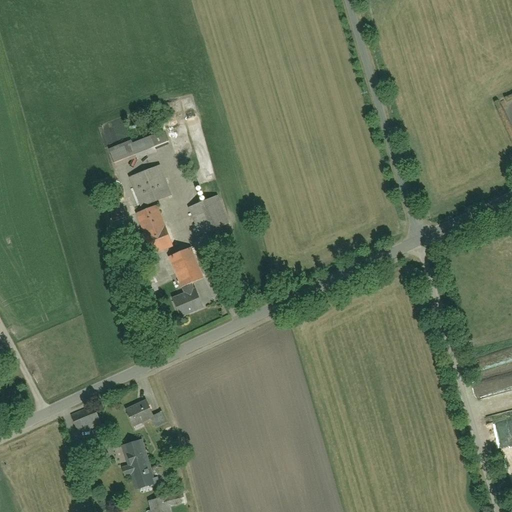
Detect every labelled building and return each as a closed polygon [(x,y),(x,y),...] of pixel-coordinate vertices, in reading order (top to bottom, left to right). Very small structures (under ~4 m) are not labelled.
[(167,132),(137,145),(136,141),(112,151),(119,167),(172,145),(167,132)] [(162,170),(132,181),(141,206),(171,195),(162,170)] [(219,198),(189,208),(199,236),(229,225),(219,198)] [(162,208),(135,217),(149,258),(176,249),(162,208)] [(179,299),(187,318),(207,309),(195,283),(206,278),(193,249),(169,260),(182,289),(186,288),(189,295),(179,299)] [(0,326),(0,351),(11,345),(0,326)] [(129,409),(137,431),(155,424),(157,430),(170,425),(165,412),(154,416),(149,402),(129,409)] [(71,415),(79,437),(106,427),(98,406),(71,415)] [(143,443),(123,450),(138,494),(158,487),(143,443)]
